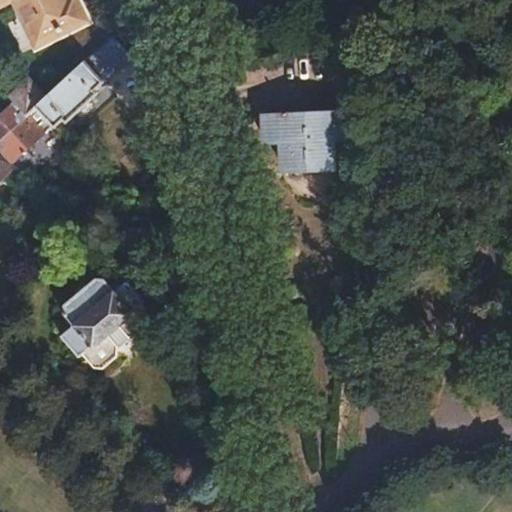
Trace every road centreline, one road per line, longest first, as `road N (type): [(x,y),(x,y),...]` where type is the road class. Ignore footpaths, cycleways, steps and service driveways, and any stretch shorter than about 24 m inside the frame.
road 1 (residential): [(183,0),(287,511)]
road 2 (residential): [(415,0),(361,472)]
road 3 (residential): [(437,444),(511,203)]
road 4 (residential): [(153,511),(0,388)]
